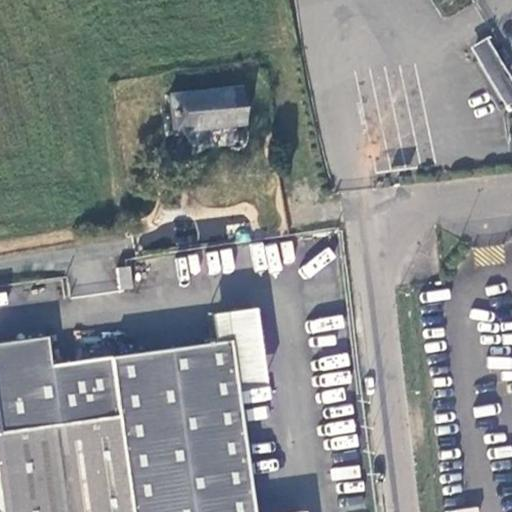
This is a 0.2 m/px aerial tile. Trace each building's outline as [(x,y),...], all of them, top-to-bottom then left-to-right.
[(497,95),(511,86),(511,83),(487,43),(471,53),(497,95)] [(511,100),(511,86),(497,95),(504,106),(511,100)] [(168,96),(169,104),(173,132),(243,122),(239,87),(168,96)] [(129,269),(117,270),(120,291),(131,290),(129,269)] [(207,315),(211,345),(228,343),(235,389),(263,386),(253,309),(207,315)] [(0,343),(0,372),(48,367),(44,338),(0,343)] [(0,460),(6,511),(250,511),(235,389),(228,343),(211,345),(48,367),(0,372),(0,460)]
